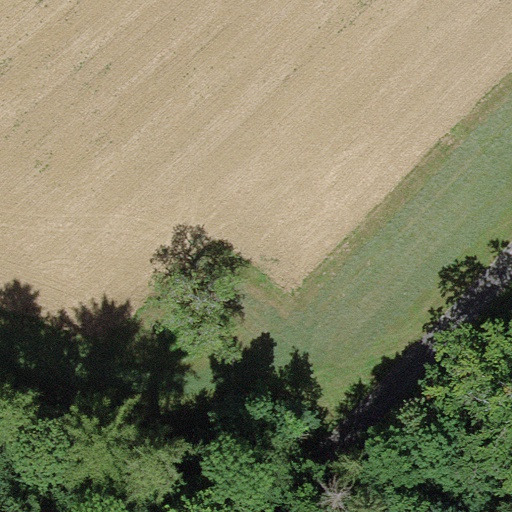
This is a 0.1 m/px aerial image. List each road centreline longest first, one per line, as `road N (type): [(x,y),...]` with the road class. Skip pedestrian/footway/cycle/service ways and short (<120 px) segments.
road 1 (track): [(244,511),(352,423),(511,256)]
road 2 (track): [(0,409),(80,432),(311,457)]
